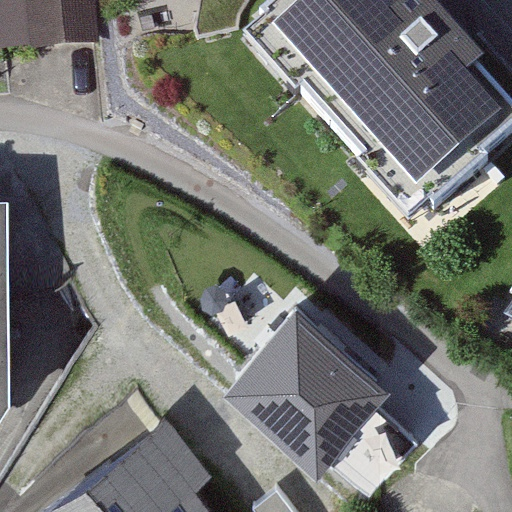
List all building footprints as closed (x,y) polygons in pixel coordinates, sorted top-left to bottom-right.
[(95,0),(0,0),(0,58),(32,55),(33,62),(101,55),(95,0)] [(511,145),(511,118),(406,0),(283,0),(238,40),(412,234),(511,145)] [(0,385),(14,363),(12,171),(0,171),(0,385)] [(396,374),(303,304),(254,358),(341,433),(351,423),(395,462),(429,426),(383,387),(396,374)] [(232,511),(200,468),(214,458),(165,393),(20,501),(28,511),(232,511)]
